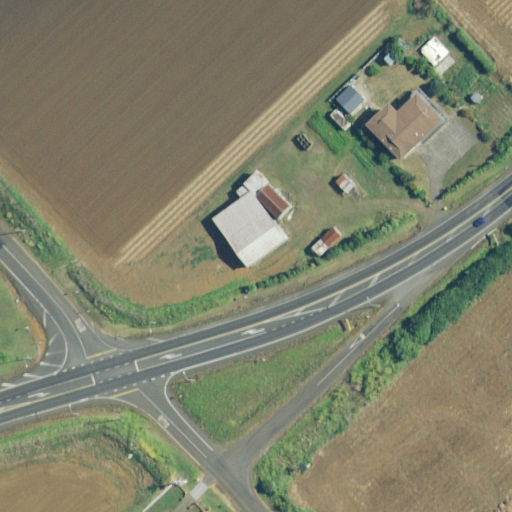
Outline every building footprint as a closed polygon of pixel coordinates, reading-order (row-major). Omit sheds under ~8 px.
[(450,52),(436,37),(421,51),(436,66),(450,52)] [(399,59),(391,49),(382,56),(390,66),(399,59)] [(366,101),(352,85),(337,99),(351,114),(366,101)] [(476,90),(470,97),(479,105),(485,98),(476,90)] [(446,120),(419,92),(399,111),(392,104),(369,125),(403,161),(446,120)] [(277,224),(295,207),(272,183),(260,169),(237,190),(243,199),(215,219),(250,267),(288,240),(277,224)] [(321,240),(312,247),(320,256),(329,248),(343,236),(335,227),(321,240)]
